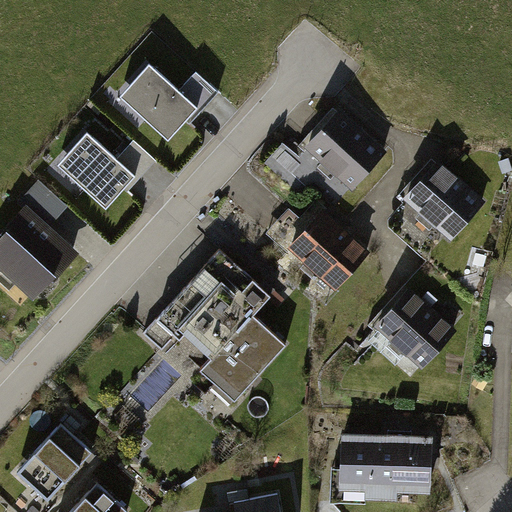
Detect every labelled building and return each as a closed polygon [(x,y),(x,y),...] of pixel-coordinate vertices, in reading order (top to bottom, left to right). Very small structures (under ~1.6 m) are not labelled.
[(148,63),(118,97),(167,140),(197,106),(148,63)] [(308,147),(349,183),(384,144),(343,108),(308,147)] [(85,132),(55,166),(104,209),(134,175),(85,132)] [(488,196),(440,152),(402,192),(450,236),(488,196)] [(374,246),(322,205),(290,246),(342,287),(374,246)] [(78,257),(27,207),(0,234),(0,267),(34,301),(78,257)] [(273,285),(225,241),(148,327),(232,402),(285,343),(249,311),(273,285)] [(378,321),(421,362),(455,327),(412,286),(378,321)] [(4,494),(24,511),(41,511),(102,443),(71,416),(4,494)] [(346,429),(343,480),(430,484),(433,433),(346,429)] [(70,511),(125,511),(138,499),(108,471),(70,511)] [(285,511),(281,489),(239,497),(242,511),(285,511)]
